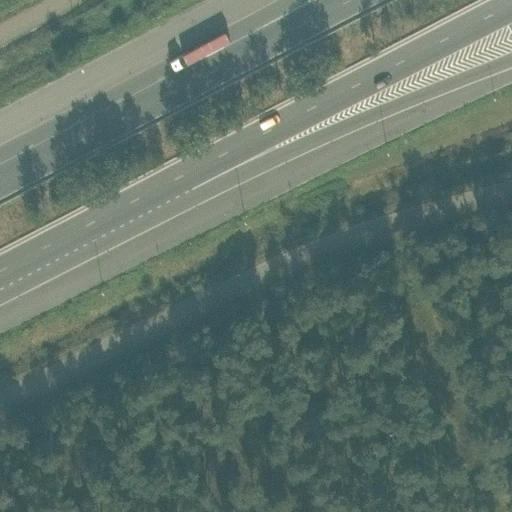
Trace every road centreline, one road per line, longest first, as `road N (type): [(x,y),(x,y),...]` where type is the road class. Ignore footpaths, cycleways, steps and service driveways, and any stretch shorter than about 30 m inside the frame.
road 1 (motorway): [(204,161),(511,2)]
road 2 (motorway): [(266,34),(0,174)]
road 3 (motorway): [(204,161),(241,171),(445,83)]
road 4 (motorway): [(0,269),(204,161)]
